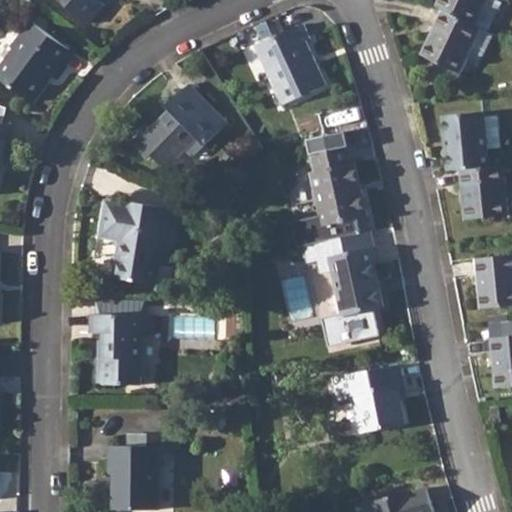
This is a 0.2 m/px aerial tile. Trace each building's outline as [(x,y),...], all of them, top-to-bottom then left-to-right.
[(67,0),(91,18),(104,2),(102,0),(67,0)] [(439,0),(438,2),(445,6),(490,29),(504,1),(501,0),(439,0)] [(490,29),(445,6),(422,53),(461,71),(468,56),(480,62),(495,31),(490,29)] [(25,16),(16,29),(22,33),(11,46),(14,49),(0,67),(0,77),(33,102),(71,51),(25,16)] [(305,24),(259,45),(286,104),(328,84),(308,40),(312,38),(305,24)] [(150,123),(135,138),(152,155),(155,152),(170,167),(202,136),(208,142),(230,121),(191,82),(170,104),(174,107),(154,127),(150,123)] [(0,193),(0,194),(6,168),(12,142),(15,127),(5,126),(10,108),(0,103),(0,193)] [(445,116),(450,171),(461,170),(491,167),(486,113),(445,116)] [(351,146),(313,154),(316,171),(314,171),(326,226),(369,215),(358,161),(354,162),(351,146)] [(491,167),(461,170),(466,218),(510,213),(507,165),(491,167)] [(109,199),(102,233),(121,237),(115,275),(156,282),(160,261),(167,263),(170,245),(176,246),(182,214),(176,213),(177,208),(128,198),(127,203),(109,199)] [(378,246),(333,256),(346,314),(384,305),(375,264),(381,262),(378,246)] [(511,255),(476,260),(480,307),(511,304),(511,255)] [(95,313),(94,332),(106,332),(105,355),(100,355),(100,383),(143,384),(144,333),(157,334),(157,315),(95,313)] [(511,335),(491,338),(497,387),(511,385),(511,335)] [(400,399),(397,385),(404,384),(400,365),(339,377),(343,400),(360,396),(367,431),(404,424),(400,399)] [(112,445),(111,474),(116,475),(115,509),(160,508),(161,445),(112,445)] [(413,489),(372,503),(375,511),(436,511),(429,488),(413,492),(413,489)]
